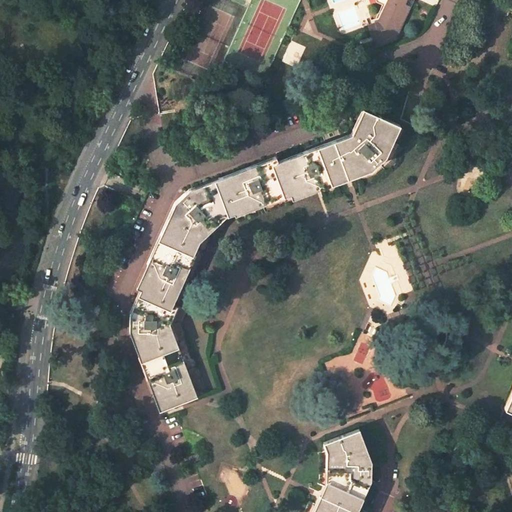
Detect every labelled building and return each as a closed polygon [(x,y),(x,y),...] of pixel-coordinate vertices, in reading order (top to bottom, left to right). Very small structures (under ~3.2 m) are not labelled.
[(374,0),(375,1),(385,6),(381,16),(379,20),(373,23),(377,32),(380,33),(382,37),(377,39),(380,45),(393,41),(409,8),(403,6),(405,0),(374,0)] [(368,26),(375,47),(380,45),(377,39),(382,37),(380,33),(377,32),(373,23),(368,26)] [(251,208),(272,200),(271,198),(289,192),(291,197),(369,168),(383,156),(390,141),(385,139),(393,121),(365,109),(353,134),(339,139),(287,159),(278,162),(276,158),(238,172),(189,191),(176,203),(169,219),(154,252),(146,270),(149,272),(141,290),(142,290),(133,311),(132,331),(151,382),(155,392),(158,390),(165,408),(195,397),(167,323),(176,305),(171,302),(195,249),(192,248),(199,233),(200,233),(217,215),(217,213),(231,209),(233,212),(250,206),(251,208)] [(390,141),(398,123),(393,121),(385,139),(390,141)] [(165,408),(158,390),(155,392),(161,409),(165,408)] [(353,511),(368,480),(369,462),(357,429),(327,441),(333,456),(332,456),(333,476),(334,477),(319,511),(315,509),(313,511),(353,511)]
